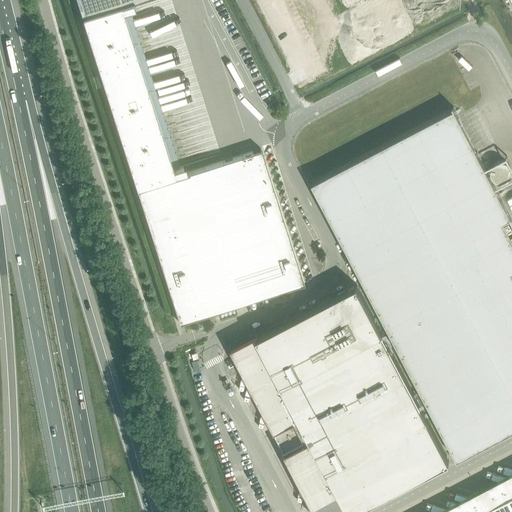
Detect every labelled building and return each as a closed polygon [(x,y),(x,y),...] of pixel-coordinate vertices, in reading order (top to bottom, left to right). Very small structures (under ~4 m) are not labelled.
[(76,0),(179,322),(304,283),(261,149),(189,171),(187,172),(185,165),(173,169),(123,11),(135,8),(133,2),(135,1),(134,1),(136,0),(76,0)] [(511,217),(454,107),(312,182),(457,458),(511,429),(511,217)] [(232,349),(317,511),(349,511),(449,460),(356,284),(241,344),(241,345),(232,349)] [(197,359),(192,361),(195,371),(201,369),(197,359)] [(510,511),(511,471),(434,511),(510,511)]
